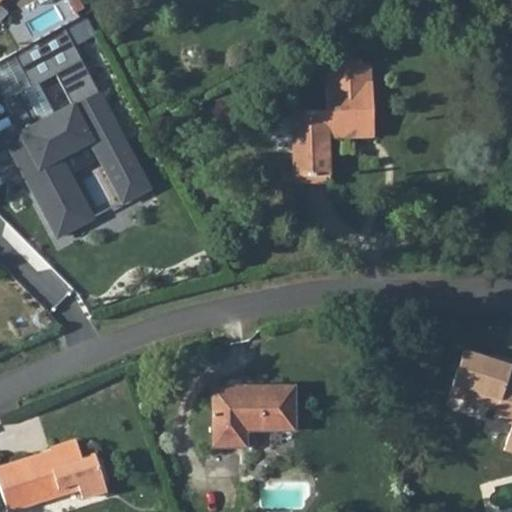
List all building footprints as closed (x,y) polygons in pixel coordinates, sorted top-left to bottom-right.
[(4,132),(59,239),(97,218),(66,161),(93,145),(125,204),(156,189),(66,26),(16,53),(32,87),(61,75),(74,104),(43,119),(28,90),(9,99),(22,125),(4,132)] [(303,181),(338,178),(337,139),(382,138),(378,77),(367,78),(366,72),(342,73),(343,79),(332,79),(334,117),(300,119),(303,181)] [(511,367),(478,355),(463,400),(508,416),(506,424),(511,425),(511,367)] [(300,390),(248,390),(248,396),(217,396),(216,450),(248,450),(249,431),(300,431),(300,390)] [(15,461),(0,465),(0,490),(7,510),(75,489),(79,499),(104,491),(92,454),(79,458),(74,441),(50,448),(49,450),(15,461)]
